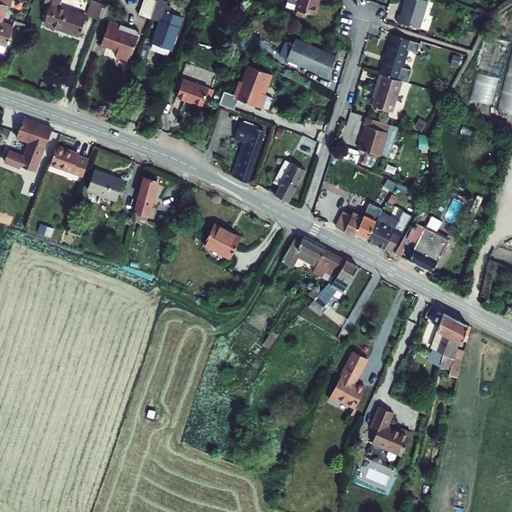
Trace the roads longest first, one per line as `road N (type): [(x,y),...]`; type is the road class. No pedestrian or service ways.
road 1 (tertiary): [(0,96),(181,162),(303,225)]
road 2 (tertiary): [(303,225),(511,334)]
road 3 (residential): [(303,225),(368,4)]
